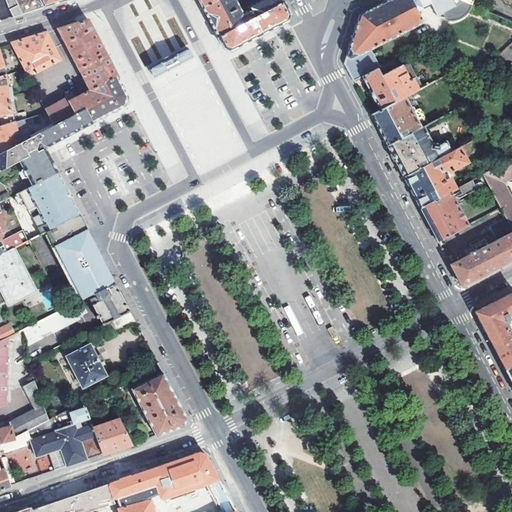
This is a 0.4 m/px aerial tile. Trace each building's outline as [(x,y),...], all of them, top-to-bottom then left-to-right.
[(14,18),(23,15),(15,0),(4,0),(9,10),(14,18)] [(15,0),(23,15),(33,12),(66,1),(67,1),(69,0),(15,0)] [(197,0),(203,10),(220,0),(197,0)] [(234,0),(220,0),(203,10),(205,13),(217,39),(283,2),(281,0),(260,0),(248,7),(249,10),(242,14),(234,0)] [(362,77),(369,73),(360,56),(423,22),(417,12),(423,8),(418,0),(389,0),(360,15),(344,64),(354,82),(362,77)] [(418,0),(423,8),(431,4),(430,4),(428,0),(418,0)] [(428,0),(430,4),(431,3),(441,12),(454,5),(453,3),(451,0),(428,0)] [(283,2),(217,39),(223,48),(227,51),(232,53),(259,38),(278,26),(287,21),(290,15),(283,2)] [(436,14),(441,12),(431,3),(430,4),(431,4),(436,14)] [(417,12),(423,22),(429,19),(423,8),(417,12)] [(103,50),(88,20),(58,29),(89,91),(89,92),(118,78),(103,50)] [(60,60),(46,33),(29,38),(11,44),(27,77),(60,60)] [(151,69),(149,70),(152,76),(153,76),(154,77),(156,75),(156,74),(157,74),(156,73),(163,69),(164,70),(165,71),(168,69),(167,68),(168,68),(167,67),(174,63),(175,64),(176,63),(177,65),(179,63),(179,62),(180,62),(179,61),(186,56),(187,58),(188,57),(188,58),(190,57),(190,56),(191,55),(188,49),(186,51),(185,49),(183,50),(183,52),(182,52),(182,54),(179,55),(178,54),(177,55),(176,54),(173,56),(173,57),(172,58),(172,59),(165,63),(165,61),(163,62),(163,61),(160,63),(161,64),(159,65),(159,66),(156,68),(156,67),(154,68),(154,67),(151,69)] [(399,67),(396,59),(377,69),(381,77),(399,67)] [(380,111),(404,98),(417,91),(412,80),(416,78),(408,62),(399,67),(381,77),(377,69),(369,73),(362,77),(380,111)] [(476,77),(483,70),(477,63),(469,71),(476,77)] [(4,76),(0,77),(0,125),(0,127),(14,123),(25,119),(26,119),(24,113),(18,115),(17,112),(21,110),(18,100),(11,103),(4,76)] [(63,93),(41,104),(46,113),(52,126),(74,115),(65,96),(71,93),(79,89),(73,76),(58,84),(61,90),(63,93)] [(89,92),(89,91),(74,99),(71,93),(65,96),(74,115),(86,109),(93,124),(97,122),(125,107),(129,98),(118,78),(89,92)] [(417,91),(422,88),(416,78),(412,80),(417,91)] [(40,101),(41,104),(63,93),(61,90),(40,101)] [(380,111),(371,115),(384,141),(387,146),(420,128),(417,122),(423,119),(424,116),(420,109),(418,107),(416,109),(411,99),(406,101),(404,98),(380,111)] [(70,136),(93,124),(86,109),(74,115),(52,126),(30,137),(20,142),(0,151),(0,202),(14,195),(58,173),(45,149),(70,136)] [(46,113),(26,119),(25,119),(30,137),(52,126),(46,113)] [(0,127),(0,126),(0,151),(20,142),(14,123),(0,127)] [(420,128),(387,146),(389,150),(403,177),(458,148),(453,138),(433,147),(423,127),(420,128)] [(472,141),(458,148),(403,177),(406,182),(419,207),(456,188),(451,178),(448,178),(445,179),(442,173),(444,172),(447,172),(449,170),(450,171),(466,162),(464,157),(477,150),(472,141)] [(511,158),(483,174),(504,216),(511,231),(511,158)] [(78,211),(58,173),(14,195),(16,198),(15,199),(15,200),(14,201),(17,205),(18,205),(19,205),(21,208),(25,205),(39,235),(47,231),(80,214),(78,211)] [(456,188),(419,207),(435,237),(438,242),(468,225),(453,198),(456,197),(457,199),(476,189),(472,180),(456,188)] [(80,214),(47,231),(83,299),(115,283),(102,257),(101,258),(100,255),(86,229),(87,229),(80,214)] [(473,253),(450,265),(461,286),(511,259),(511,231),(504,216),(489,225),(497,240),(487,246),(483,239),(469,246),(473,253)] [(13,249),(4,253),(0,255),(0,288),(8,305),(35,291),(13,249)] [(118,287),(115,283),(83,299),(23,330),(26,336),(28,341),(28,344),(44,337),(42,334),(53,329),(55,331),(81,318),(80,316),(88,311),(87,307),(94,304),(99,314),(97,315),(98,318),(100,317),(104,323),(107,322),(111,320),(130,311),(118,287)] [(489,339),(506,331),(503,324),(508,321),(510,319),(509,316),(511,314),(511,291),(474,311),(487,336),(489,339)] [(135,321),(130,311),(111,320),(117,331),(135,321)] [(117,331),(111,320),(107,322),(112,333),(117,331)] [(503,324),(506,331),(511,342),(511,327),(508,321),(503,324)] [(114,335),(112,333),(107,322),(104,323),(99,326),(106,339),(114,335)] [(15,333),(10,324),(0,329),(0,340),(7,337),(15,333)] [(15,333),(7,337),(6,400),(12,399),(14,342),(26,336),(23,330),(15,333)] [(491,343),(505,370),(511,365),(511,342),(506,331),(489,339),(491,343)] [(107,376),(91,343),(66,356),(82,388),(107,376)] [(34,380),(31,373),(24,376),(27,383),(34,380)] [(131,389),(156,436),(183,426),(186,419),(175,397),(162,373),(131,389)] [(9,426),(0,428),(0,443),(13,441),(11,437),(42,421),(48,419),(34,380),(27,383),(22,385),(34,409),(8,422),(9,426)] [(0,443),(0,454),(29,445),(34,457),(47,453),(59,449),(66,467),(93,458),(102,454),(93,428),(83,401),(74,405),(75,410),(70,411),(69,408),(48,419),(50,426),(44,428),(42,421),(11,437),(13,441),(0,443)] [(93,428),(102,454),(124,447),(132,444),(119,419),(93,428)] [(47,453),(54,471),(66,467),(59,449),(47,453)] [(185,457),(25,511),(88,511),(114,503),(113,500),(124,496),(126,505),(117,508),(117,511),(235,511),(226,493),(206,456),(199,452),(185,457)] [(0,489),(10,486),(4,469),(0,469),(0,489)]
